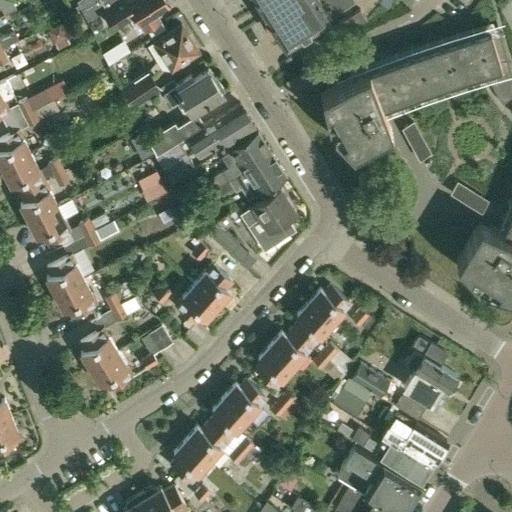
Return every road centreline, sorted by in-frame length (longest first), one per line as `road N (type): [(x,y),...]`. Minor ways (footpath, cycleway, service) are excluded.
road 1 (residential): [(121,419),(207,364),(321,234)]
road 2 (residential): [(321,234),(328,220),(322,190),(199,0)]
road 3 (residential): [(511,357),(321,234)]
road 4 (residential): [(69,451),(0,285)]
road 5 (residential): [(57,511),(142,460),(121,419)]
